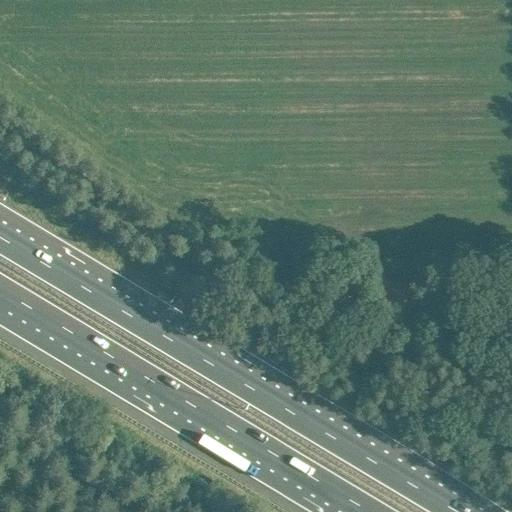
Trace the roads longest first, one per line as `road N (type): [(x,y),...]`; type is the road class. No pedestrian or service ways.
road 1 (motorway): [(457,511),(0,236)]
road 2 (motorway): [(0,292),(362,511)]
